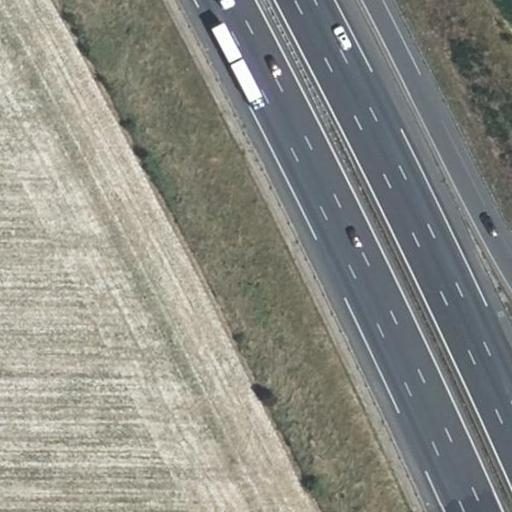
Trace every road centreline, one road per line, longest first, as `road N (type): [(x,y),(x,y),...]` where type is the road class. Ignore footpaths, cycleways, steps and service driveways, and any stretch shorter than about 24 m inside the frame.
road 1 (motorway): [(225,0),(425,398),(473,511)]
road 2 (motorway): [(511,424),(301,0)]
road 3 (motorway): [(511,276),(371,0)]
